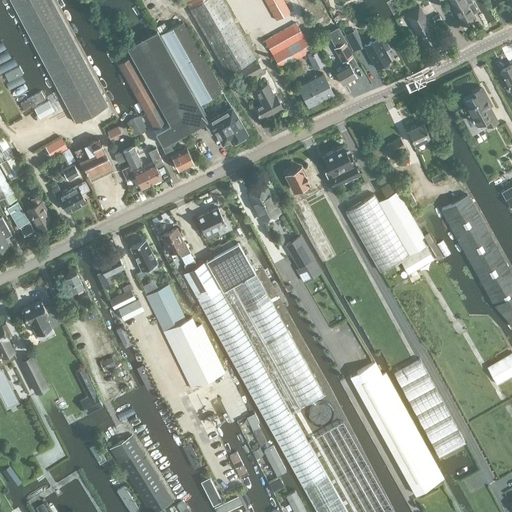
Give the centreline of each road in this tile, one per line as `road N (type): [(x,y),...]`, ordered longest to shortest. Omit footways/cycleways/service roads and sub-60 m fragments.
road 1 (unclassified): [(0,281),(511,33)]
road 2 (unknown): [(43,260),(121,424)]
